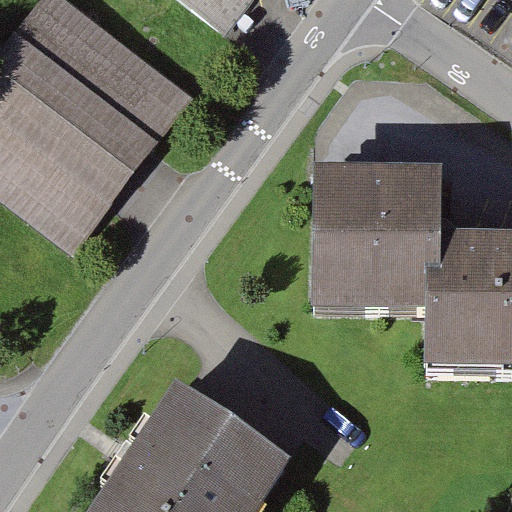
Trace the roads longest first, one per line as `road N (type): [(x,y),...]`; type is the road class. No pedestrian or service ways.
road 1 (residential): [(17,459),(347,0)]
road 2 (residential): [(360,0),(511,104)]
